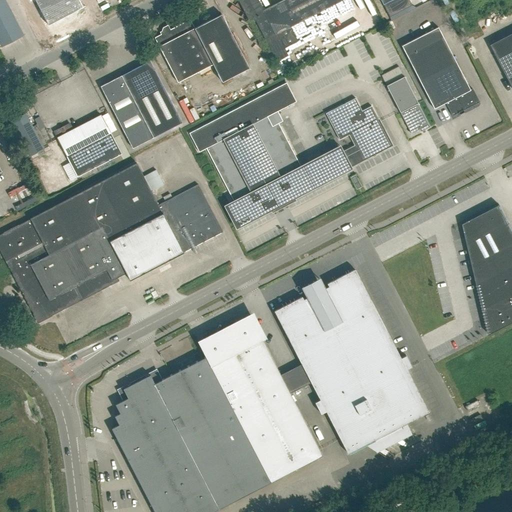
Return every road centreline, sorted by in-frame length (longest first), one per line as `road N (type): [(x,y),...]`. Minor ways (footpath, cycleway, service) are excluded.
road 1 (tertiary): [(101,350),(511,138)]
road 2 (unclassified): [(0,84),(161,0)]
road 3 (tertiary): [(79,511),(68,427),(52,388)]
